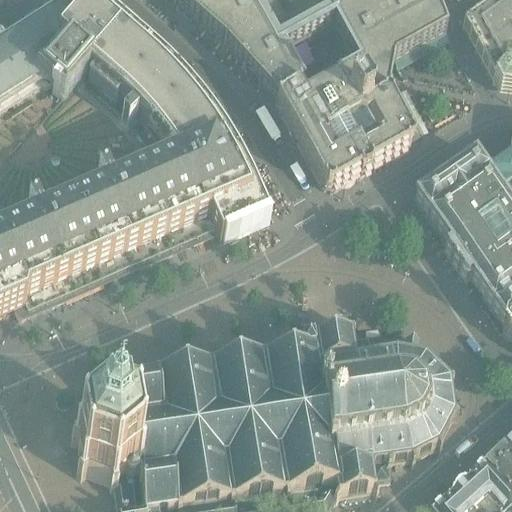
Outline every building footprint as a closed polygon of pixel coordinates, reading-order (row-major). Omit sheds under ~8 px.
[(162,0),(225,54),(274,111),(275,109),(300,91),(300,90),(302,89),(285,58),(283,56),(332,30),(355,72),(334,84),(344,102),(349,103),(361,96),(367,107),(382,98),(384,100),(386,100),(388,87),(392,67),(392,68),(445,38),(429,0),(162,0)] [(511,0),(503,0),(466,26),(462,30),(461,30),(461,31),(492,86),(498,98),(511,99),(511,0)] [(0,321),(14,316),(18,324),(214,239),(219,247),(261,229),(267,227),(265,222),(264,219),(255,200),(248,184),(240,170),(228,149),(227,147),(213,127),(211,124),(194,102),(176,83),(175,81),(155,63),(112,26),(106,35),(89,21),(91,19),(85,14),(78,22),(65,10),(0,51),(0,321)] [(409,147),(399,129),(386,104),(385,103),(386,100),(384,100),(382,98),(367,107),(361,96),(349,103),(344,102),(334,84),(307,99),(302,89),(300,90),(300,91),(275,109),(274,111),(273,111),(278,116),(279,116),(321,193),(323,192),(330,194),(331,195),(357,181),(358,182),(368,176),(368,175),(369,175),(383,167),(407,154),(406,153),(407,150),(408,148),(409,147)] [(498,195),(511,215),(511,148),(511,160),(510,162),(487,178),(498,195)] [(511,215),(498,195),(486,178),(473,159),(467,163),(454,172),(452,173),(440,182),(431,188),(419,196),(414,202),(427,220),(447,249),(442,253),(444,255),(448,261),(449,263),(451,266),(455,272),(458,276),(458,275),(459,277),(463,283),(465,285),(470,282),(490,310),(490,311),(503,330),(511,324),(511,215)] [(511,324),(503,330),(502,331),(501,337),(505,342),(511,343),(511,342),(511,324)] [(437,451),(451,424),(456,425),(457,421),(452,420),(448,390),(452,387),(450,384),(446,386),(425,365),(427,360),(424,358),(421,363),(415,362),(417,347),(410,346),(404,345),(402,360),(396,359),(397,354),(393,354),(393,358),(372,362),(371,357),(369,357),(367,343),(351,346),(350,341),(354,336),(350,333),(347,338),(312,344),(307,340),(305,344),(307,346),(299,347),(301,357),(295,358),(295,353),(281,355),(281,360),(265,362),(264,357),(260,358),(261,363),(230,367),(210,370),(210,365),(206,366),(206,371),(158,379),(157,374),(153,374),(154,379),(144,380),(144,376),(130,378),(131,383),(123,384),(122,379),(118,379),(119,384),(118,385),(114,386),(114,390),(119,389),(120,399),(109,398),(99,406),(102,420),(96,421),(97,427),(79,443),(72,441),(69,447),(76,450),(78,462),(80,474),(75,479),(80,484),(85,480),(108,488),(109,495),(113,494),(115,511),(330,511),(334,507),(334,508),(338,503),(370,498),(375,501),(377,498),(373,494),(372,488),(389,486),(387,474),(389,473),(389,468),(408,466),(410,470),(414,469),(412,464),(434,453),(438,457),(440,454),(437,451)] [(511,461),(507,455),(501,461),(501,460),(495,466),(490,472),(490,473),(489,472),(489,473),(511,500),(511,461)] [(511,511),(511,500),(489,473),(487,475),(478,483),(448,511),(447,511),(446,511),(511,511)]
